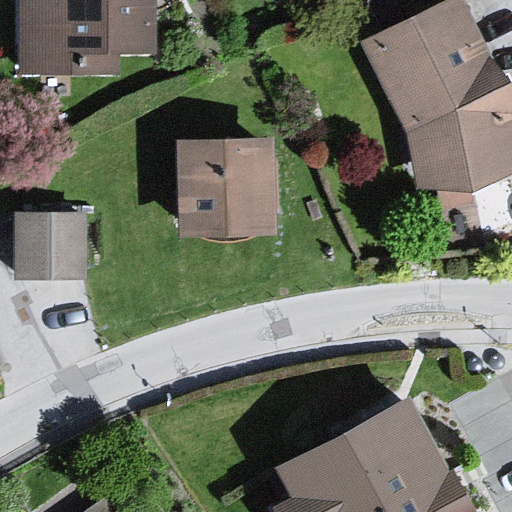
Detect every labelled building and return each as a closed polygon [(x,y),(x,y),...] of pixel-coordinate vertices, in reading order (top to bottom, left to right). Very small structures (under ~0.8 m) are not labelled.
[(154,50),(154,0),(17,0),(17,71),(121,71),(121,50),(154,50)] [(381,29),(360,39),(405,131),(414,188),(471,188),(511,171),(511,92),(510,82),(463,0),(442,0),(403,18),(381,29)] [(370,0),(368,1),(381,29),(403,18),(394,0),(370,0)] [(273,135),(174,137),(177,233),(276,230),(273,135)] [(85,275),(85,210),(17,210),(17,275),(85,275)] [(472,511),(402,381),(265,454),(281,485),(261,496),(270,511),(472,511)] [(77,511),(138,511),(140,511),(120,482),(77,511)]
